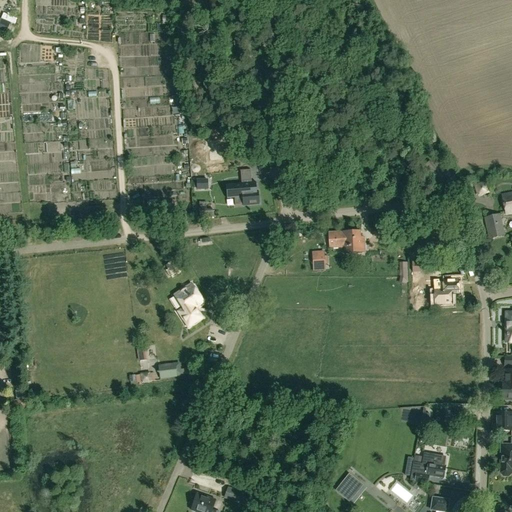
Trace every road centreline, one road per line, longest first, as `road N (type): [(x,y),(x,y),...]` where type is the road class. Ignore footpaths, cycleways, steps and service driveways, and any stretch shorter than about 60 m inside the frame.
road 1 (residential): [(160,511),(281,222)]
road 2 (track): [(132,239),(110,56),(25,34)]
road 3 (residential): [(11,252),(281,222)]
road 4 (residential): [(485,297),(457,222),(435,204),(292,215)]
road 5 (residential): [(292,215),(242,0)]
road 6 (residential): [(484,511),(485,297)]
road 7 (track): [(32,250),(11,48)]
